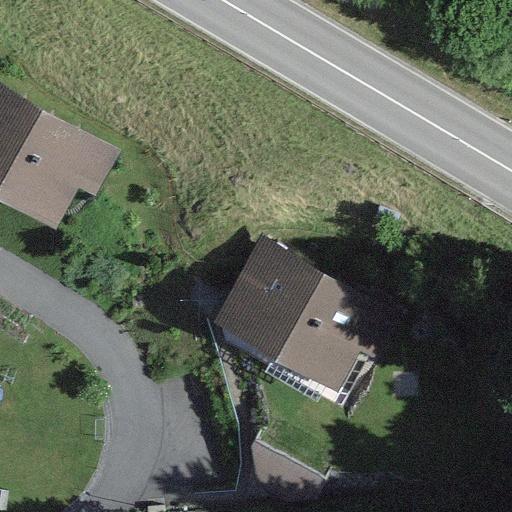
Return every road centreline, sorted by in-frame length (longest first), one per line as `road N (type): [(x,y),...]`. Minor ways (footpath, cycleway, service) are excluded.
road 1 (trunk): [(214,0),(511,175)]
road 2 (residential): [(107,511),(135,475),(142,416),(131,365),(48,294),(0,267)]
